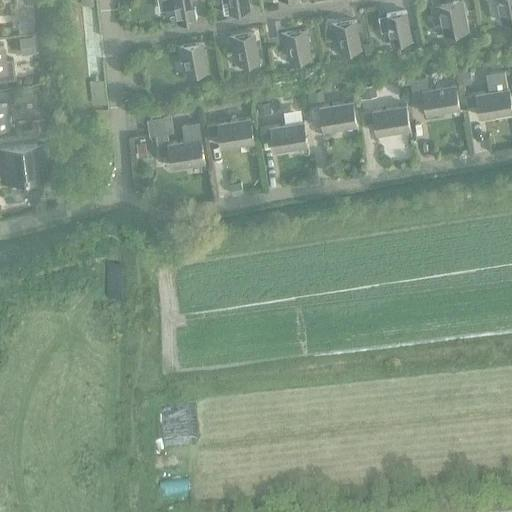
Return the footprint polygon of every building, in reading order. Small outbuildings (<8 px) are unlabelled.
[(158,0),(160,8),(169,7),(175,6),(177,21),(197,17),(206,15),(203,0),(158,0)] [(247,0),(221,0),(224,12),(229,11),(249,8),(247,0)] [(431,6),(433,18),(441,16),(444,34),(467,29),(461,0),(458,0),(439,4),(431,6)] [(511,0),(497,0),(502,23),(511,20),(511,0)] [(380,15),(383,29),(389,28),(391,43),(411,40),(405,10),(380,15)] [(31,11),(16,13),(18,32),(33,31),(31,11)] [(329,24),(332,38),(338,37),(340,52),(360,49),(355,19),(329,24)] [(279,33),(282,47),(288,47),(290,61),(310,58),(305,28),(279,33)] [(227,36),(230,51),(237,50),(239,64),(259,61),(253,32),(227,36)] [(32,36),(18,38),(20,53),(34,52),(32,36)] [(176,45),(179,60),(185,59),(187,74),(207,70),(201,41),(176,45)] [(0,69),(13,68),(12,58),(4,59),(3,43),(0,43),(0,69)] [(137,58),(129,58),(129,68),(138,68),(137,58)] [(469,71),(461,72),(463,83),(471,82),(469,71)] [(489,90),(464,94),(466,102),(476,101),(478,116),(511,111),(508,87),(505,71),(487,74),(489,90)] [(411,90),(413,99),(423,97),(425,112),(459,107),(455,83),(411,90)] [(374,85),(359,88),(361,98),(376,96),(374,85)] [(321,89),(307,91),(308,95),(309,102),(323,99),(322,93),(321,89)] [(0,125),(7,125),(6,110),(14,109),(13,99),(0,100),(0,125)] [(308,107),(310,115),(320,113),(323,129),(356,124),(352,100),(308,107)] [(257,103),(256,104),(258,114),(270,112),(268,102),(257,103)] [(362,110),(363,118),(373,117),(376,132),(409,127),(405,103),(362,110)] [(206,124),(207,132),(217,130),(220,146),(254,140),(250,116),(206,124)] [(43,119),(30,120),(31,132),(44,130),(43,119)] [(259,127),(261,135),(271,134),(273,149),(307,143),(303,120),(259,127)] [(156,133),(158,152),(168,150),(171,166),(204,160),(200,136),(199,122),(182,124),(183,139),(168,142),(167,131),(156,133)] [(46,151),(51,151),(50,137),(37,139),(38,144),(0,148),(0,165),(2,178),(9,177),(9,183),(26,181),(25,176),(41,174),(39,152),(46,151)] [(144,141),(136,143),(138,155),(146,154),(144,141)] [(242,181),(230,183),(231,189),(232,194),(240,192),(244,191),(243,186),(242,181)]
